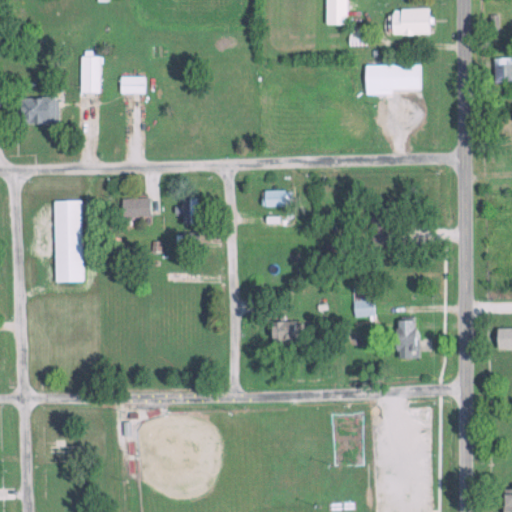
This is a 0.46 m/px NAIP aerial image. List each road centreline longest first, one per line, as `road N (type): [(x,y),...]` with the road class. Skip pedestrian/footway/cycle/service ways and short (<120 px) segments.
road 1 (secondary): [(467,511),(460,0)]
road 2 (residential): [(0,398),(465,388)]
road 3 (residential): [(462,158),(0,169)]
road 4 (residential): [(26,511),(12,169)]
road 5 (residential): [(233,393),(226,164)]
